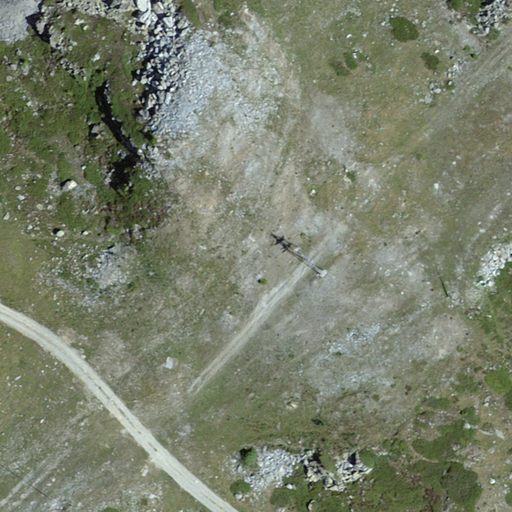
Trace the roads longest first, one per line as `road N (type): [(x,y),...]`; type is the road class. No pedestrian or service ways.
road 1 (track): [(0,316),(70,362),(167,471),(226,511)]
road 2 (track): [(2,511),(109,400)]
